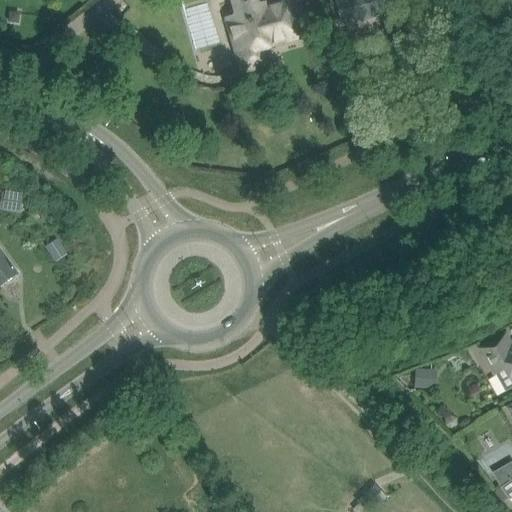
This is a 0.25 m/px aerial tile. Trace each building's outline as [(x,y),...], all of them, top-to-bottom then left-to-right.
[(226,18),(242,73),(266,66),(261,50),(269,48),(269,46),(302,36),(291,0),(231,0),(236,16),(226,18)] [(381,16),(377,0),(336,0),(342,25),(381,16)] [(222,33),(217,17),(212,19),(216,34),(222,33)] [(0,203),(0,209),(21,213),(24,195),(2,191),(0,203)] [(0,286),(5,283),(8,283),(12,280),(13,277),(16,275),(0,251),(0,286)] [(511,343),(507,335),(489,345),(481,349),(495,376),(506,369),(511,379),(511,343)] [(416,370),(415,387),(430,388),(431,371),(416,370)] [(511,481),(502,488),(511,500),(511,499),(511,481)] [(363,508),(366,511),(369,511),(386,497),(374,485),(356,501),(360,505),(363,508)]
